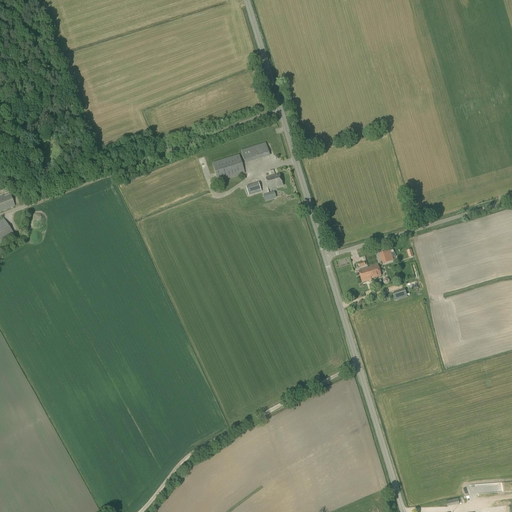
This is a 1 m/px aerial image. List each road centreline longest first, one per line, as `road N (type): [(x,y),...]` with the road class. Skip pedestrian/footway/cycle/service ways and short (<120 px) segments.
road 1 (unclassified): [(27,196),(279,108)]
road 2 (unclassified): [(142,511),(191,454),(358,365)]
road 3 (unclassified): [(325,257),(511,201)]
road 4 (tertiary): [(325,257),(279,108)]
road 5 (tertiary): [(403,511),(358,365)]
